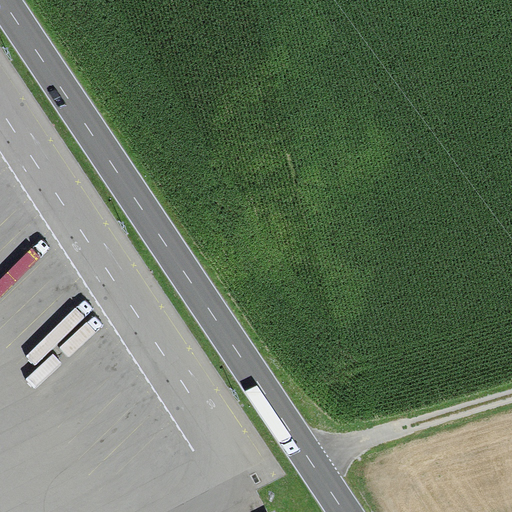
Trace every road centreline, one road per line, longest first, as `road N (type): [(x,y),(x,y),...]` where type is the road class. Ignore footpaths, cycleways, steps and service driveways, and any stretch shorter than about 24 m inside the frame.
road 1 (primary): [(3,0),(347,511)]
road 2 (track): [(312,460),(511,398)]
